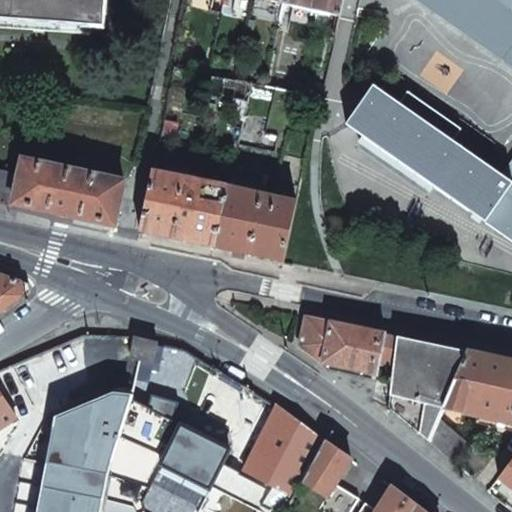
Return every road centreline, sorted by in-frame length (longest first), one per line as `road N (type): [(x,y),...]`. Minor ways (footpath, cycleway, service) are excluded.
road 1 (secondary): [(163,267),(511,341)]
road 2 (residential): [(91,287),(292,378)]
road 3 (residential): [(460,511),(292,378)]
road 4 (residential): [(292,378),(163,267)]
road 5 (residential): [(163,267),(6,243)]
